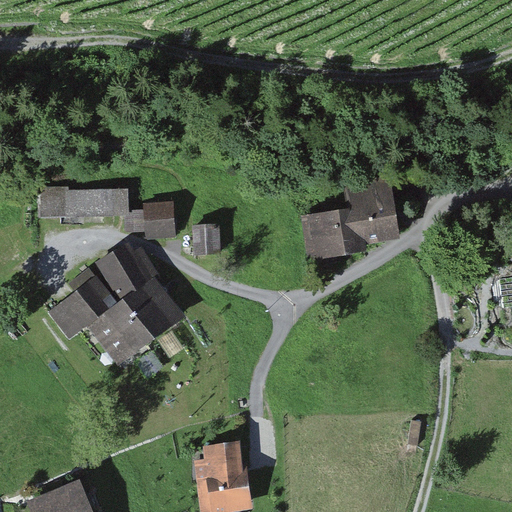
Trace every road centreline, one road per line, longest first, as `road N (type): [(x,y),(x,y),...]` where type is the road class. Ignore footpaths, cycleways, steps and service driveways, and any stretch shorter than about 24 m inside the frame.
road 1 (track): [(49,284),(48,260),(67,243),(97,235),(258,295),(315,292),(462,208),(511,197)]
road 2 (track): [(511,53),(474,67),(362,76),(117,40),(0,43)]
road 3 (track): [(315,292),(272,342),(258,373),(257,402),(65,468),(0,499)]
road 4 (track): [(418,511),(436,460),(448,353),(443,293),(422,234)]
